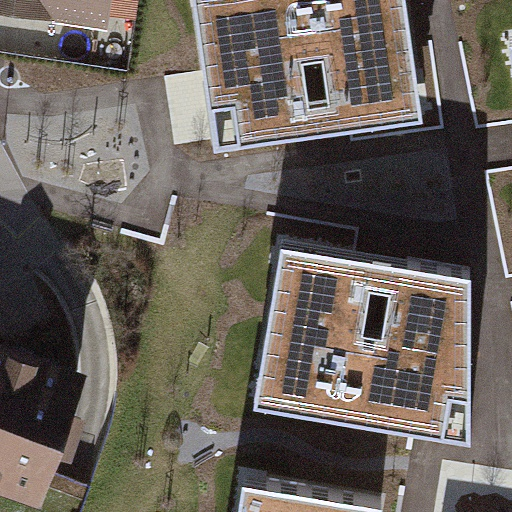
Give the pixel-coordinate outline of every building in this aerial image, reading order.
[(0,0),(0,8),(104,24),(107,0),(0,0)] [(122,0),(123,47),(141,47),(141,0),(122,0)] [(418,110),(403,0),(191,0),(211,138),(418,110)] [(469,431),(467,269),(276,235),(251,394),(469,431)] [(0,492),(65,511),(66,511),(108,377),(0,343),(0,492)] [(376,511),(379,499),(238,475),(232,511),(376,511)]
